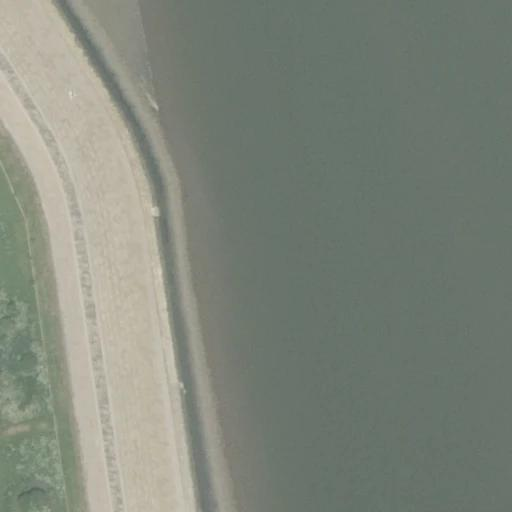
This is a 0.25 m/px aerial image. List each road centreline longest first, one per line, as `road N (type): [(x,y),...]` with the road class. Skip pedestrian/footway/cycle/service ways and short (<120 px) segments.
road 1 (track): [(112,511),(70,209),(50,153),(0,71)]
road 2 (track): [(91,511),(41,193),(0,120)]
